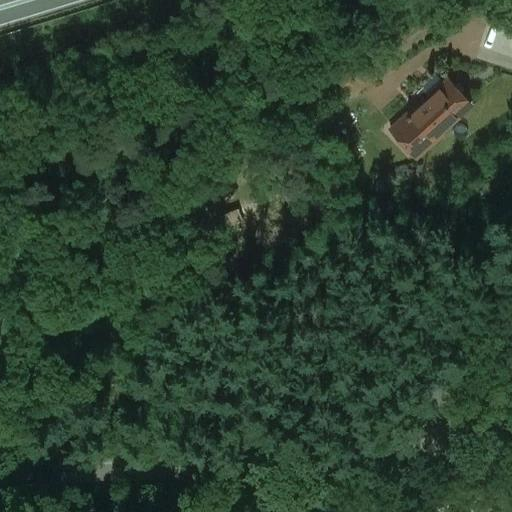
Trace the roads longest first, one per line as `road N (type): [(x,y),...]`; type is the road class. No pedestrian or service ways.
road 1 (unclassified): [(399,452),(308,463),(0,473)]
road 2 (unclassified): [(399,452),(511,247)]
